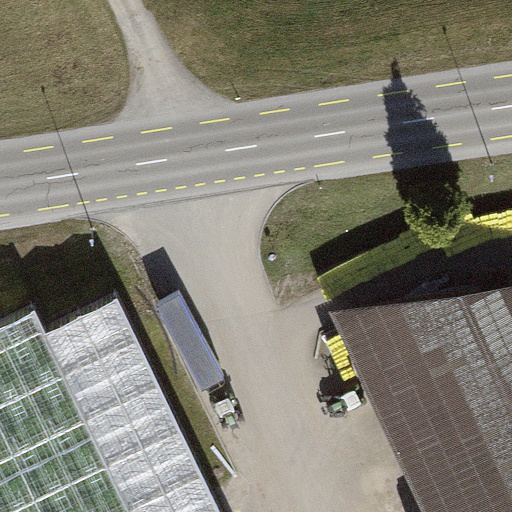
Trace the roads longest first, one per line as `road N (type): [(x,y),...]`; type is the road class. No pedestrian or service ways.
road 1 (secondary): [(511,108),(0,186)]
road 2 (track): [(180,157),(149,48),(125,0)]
